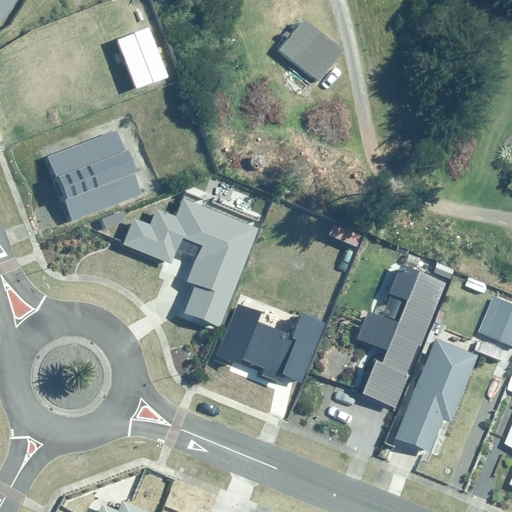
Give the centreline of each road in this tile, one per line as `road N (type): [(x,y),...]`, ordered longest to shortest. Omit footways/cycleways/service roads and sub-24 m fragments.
road 1 (residential): [(120,403),(382,511)]
road 2 (residential): [(31,333),(68,319),(105,332),(125,365),(120,403)]
